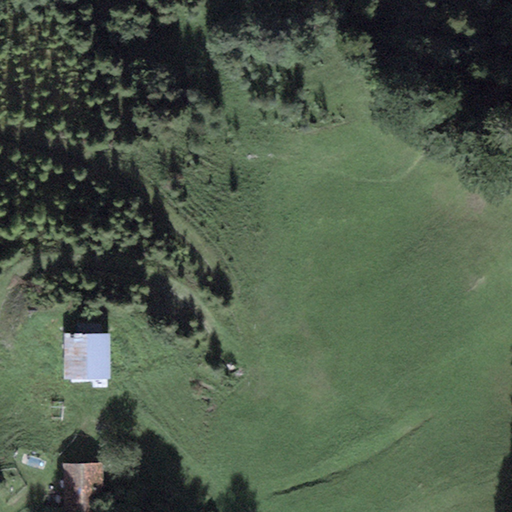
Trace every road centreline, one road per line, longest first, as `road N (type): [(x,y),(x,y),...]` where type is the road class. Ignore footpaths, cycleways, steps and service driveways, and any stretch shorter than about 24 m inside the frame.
road 1 (track): [(255,359),(231,350),(185,293),(125,266),(32,263),(0,292)]
road 2 (track): [(0,366),(71,396),(89,417),(76,447),(8,511)]
